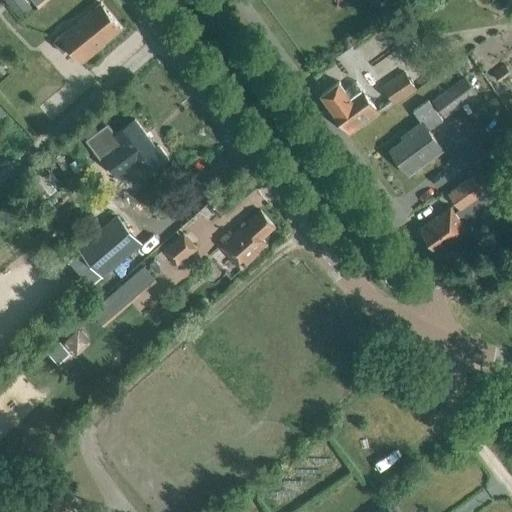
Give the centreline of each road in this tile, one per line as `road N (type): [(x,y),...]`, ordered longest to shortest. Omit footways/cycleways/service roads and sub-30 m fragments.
road 1 (tertiary): [(429,335),(356,288),(323,251),(136,0)]
road 2 (unclassified): [(429,335),(427,260),(409,228),(233,0)]
